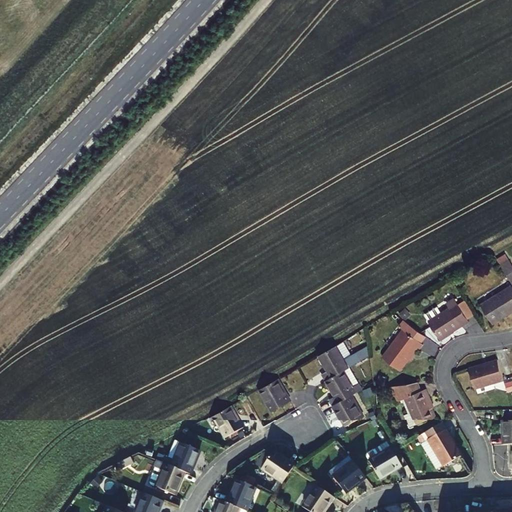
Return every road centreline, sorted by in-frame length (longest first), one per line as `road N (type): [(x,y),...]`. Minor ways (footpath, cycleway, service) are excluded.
road 1 (secondary): [(0,214),(199,0)]
road 2 (residential): [(484,487),(481,447),(444,365),(461,346),(511,337)]
road 3 (residential): [(189,511),(227,461),(303,419)]
road 4 (residential): [(356,511),(389,494),(484,487)]
